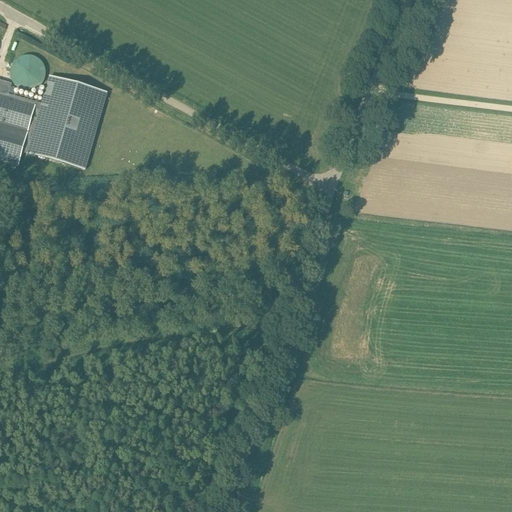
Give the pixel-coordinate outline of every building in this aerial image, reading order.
[(10,72),(10,74),(10,75),(10,77),(10,79),(11,80),(11,82),(12,83),(13,84),(14,86),(15,87),(17,88),(18,89),(19,90),(21,90),(22,91),(24,91),(26,91),(27,91),(29,91),(31,91),(32,91),(34,90),(35,90),(37,89),(38,88),(39,87),(40,86),(41,84),(42,83),(43,82),(44,80),(44,79),(45,77),(45,75),(45,74),(45,72),(45,70),(44,69),(44,67),(43,66),(42,64),(41,63),(40,62),(39,61),(38,60),(37,59),(35,58),(34,57),(32,57),(31,56),(29,56),(27,56),(26,56),(24,56),(22,57),(21,57),(19,58),(18,59),(17,60),(15,61),(14,62),(13,63),(12,64),(11,66),(11,67),(10,69),(10,70),(10,72)] [(38,119),(34,133),(28,154),(85,170),(107,93),(50,77),(38,119)] [(0,94),(36,105),(32,117),(38,119),(42,104),(9,95),(12,84),(0,80),(0,94)] [(0,94),(0,123),(28,131),(32,117),(36,105),(0,94)] [(0,161),(18,166),(22,152),(28,131),(0,123),(0,161)]
